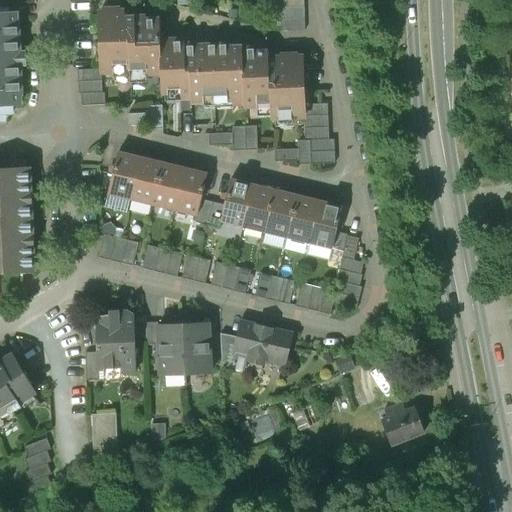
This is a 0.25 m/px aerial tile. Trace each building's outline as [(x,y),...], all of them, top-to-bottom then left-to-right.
[(304,6),(280,7),(281,19),(305,18),(304,6)] [(0,8),(0,80),(21,80),(21,78),(20,78),(19,65),(27,65),(27,58),(26,52),(18,53),(18,38),(19,38),(18,22),(17,22),(17,13),(9,13),(9,9),(0,8)] [(134,14),(125,15),(124,11),(119,11),(118,8),(105,8),(105,11),(99,12),(101,47),(97,47),(97,60),(101,60),(101,69),(102,72),(130,71),(131,77),(142,76),(142,74),(161,73),(160,40),(159,19),(145,20),(145,17),(134,17),(134,14)] [(305,18),(281,19),(281,31),(305,30),(305,18)] [(197,44),(184,44),(184,39),(160,40),(161,73),(162,92),(180,92),(181,98),(191,97),(191,102),(204,101),(204,99),(232,98),(233,104),(244,103),(242,48),(242,47),(230,47),(230,44),(206,45),(205,44),(197,44)] [(268,51),(255,52),(255,48),(242,48),(244,103),(244,106),(263,105),(263,108),(274,107),(274,118),(304,117),(304,104),(308,104),(307,91),(303,91),(302,56),(296,57),(296,54),(282,54),(282,57),(268,58),(268,51)] [(101,69),(77,69),(79,93),(81,93),(103,92),(102,72),(101,69)] [(21,80),(0,80),(0,117),(5,117),(5,113),(13,112),(13,107),(16,104),(21,104),(20,95),(22,95),(21,80)] [(103,92),(81,93),(81,105),(105,104),(105,92),(103,92)] [(308,104),(304,104),(304,117),(305,128),(329,127),(328,103),(308,104)] [(162,105),(151,105),(151,113),(151,124),(152,129),(163,129),(162,105)] [(151,113),(128,113),(129,125),(151,124),(151,113)] [(245,126),(233,126),(233,132),(234,144),(234,150),(246,150),(245,126)] [(257,126),(245,126),(246,150),(258,149),(257,126)] [(329,127),(305,128),(305,140),(329,139),(329,127)] [(233,132),(209,133),(210,145),(234,144),(233,132)] [(305,140),(298,140),(299,148),(299,160),(299,164),(335,163),(334,139),(329,139),(305,140)] [(299,148),(275,149),(275,161),(299,160),(299,148)] [(128,149),(127,153),(118,151),(108,194),(130,199),(141,157),(142,153),(128,149)] [(163,162),(141,157),(130,199),(153,204),(163,162)] [(185,167),(163,162),(153,204),(175,210),(185,167)] [(200,167),(186,163),(185,167),(175,210),(197,215),(201,199),(207,173),(199,171),(200,167)] [(29,167),(0,168),(0,271),(33,270),(29,167)] [(241,177),(240,181),(231,178),(225,204),(221,221),(243,226),(253,184),(254,180),(241,177)] [(275,189),(253,184),(243,226),(265,232),(275,189)] [(298,195),(275,189),(265,232),(287,237),(298,195)] [(320,200),(298,195),(287,237),(309,243),(320,200)] [(320,200),(309,243),(332,248),(336,231),(342,206),(334,203),(334,200),(321,196),(320,200)] [(213,201),(201,199),(197,215),(196,222),(207,225),(213,201)] [(225,204),(213,201),(207,225),(219,227),(221,221),(225,204)] [(348,234),(336,231),(332,248),(330,254),(342,257),(347,235),(348,234)] [(115,237),(104,234),(98,257),(110,260),(115,237)] [(359,238),(347,235),(342,257),(354,260),(359,238)] [(127,239),(115,237),(110,260),(121,263),(127,239)] [(127,239),(121,263),(133,265),(139,242),(127,239)] [(160,247),(148,245),(142,268),(154,271),(160,247)] [(160,247),(154,271),(166,273),(171,250),(160,247)] [(171,250),(166,273),(177,276),(183,253),(171,250)] [(188,254),(182,278),(194,280),(199,257),(188,254)] [(199,257),(194,280),(205,283),(211,260),(199,257)] [(354,260),(342,257),(339,268),(361,274),(364,262),(354,260)] [(228,264),(216,261),(211,285),(222,287),(228,264)] [(228,264),(222,287),(234,290),(240,267),(228,264)] [(240,267),(234,290),(245,293),(251,270),(240,267)] [(361,274),(339,268),(337,280),(339,281),(360,286),(363,274),(361,274)] [(260,272),(255,295),(266,298),(272,275),(260,272)] [(272,275),(266,298),(278,301),(284,278),(272,275)] [(284,278),(278,301),(290,304),(295,281),(284,278)] [(360,286),(339,281),(336,291),(336,292),(359,298),(362,286),(360,286)] [(313,285),(301,282),(296,306),(307,308),(313,285)] [(313,285),(307,308),(319,311),(325,288),(313,285)] [(336,291),(325,288),(319,311),(331,314),(333,304),(336,292),(336,291)] [(359,298),(336,292),(333,304),(356,309),(359,298)] [(124,311),(119,311),(119,309),(109,310),(109,312),(96,312),(96,318),(93,319),(93,320),(96,331),(97,351),(98,368),(120,367),(121,371),(136,371),(136,359),(138,349),(138,348),(135,348),(135,338),(134,316),(129,313),(124,313),(124,311)] [(146,316),(134,316),(135,338),(147,338),(146,322),(146,316)] [(174,317),(168,324),(158,324),(159,344),(160,350),(156,354),(160,358),(160,370),(165,375),(185,374),(183,317),(174,317)] [(199,322),(192,317),(183,317),(185,374),(211,373),(208,322),(199,322)] [(158,321),(146,322),(147,338),(147,344),(159,344),(158,324),(158,321)] [(291,334),(242,322),(239,337),(235,350),(237,350),(249,353),(247,359),(264,363),(266,357),(284,362),(291,334)] [(239,337),(221,333),(222,369),(232,371),(237,350),(235,350),(239,337)] [(97,351),(85,352),(87,380),(98,379),(98,368),(97,351)] [(0,359),(0,425),(16,416),(13,412),(22,407),(19,402),(34,392),(30,384),(32,383),(26,372),(23,373),(12,354),(1,361),(0,359)] [(405,411),(402,402),(384,409),(387,417),(381,420),(391,445),(424,431),(415,407),(405,411)] [(116,413),(92,414),(92,426),(116,425),(116,413)] [(116,425),(92,426),(93,438),(117,437),(116,425)] [(117,437),(93,438),(93,450),(117,449),(117,437)] [(47,438),(25,446),(29,457),(48,450),(51,449),(47,438)] [(117,449),(93,450),(94,470),(118,461),(117,449)] [(29,457),(25,459),(29,470),(48,463),(52,461),(48,450),(29,457)] [(29,470),(25,471),(30,482),(48,475),(52,474),(48,463),(29,470)] [(30,482),(26,484),(30,495),(52,486),(48,475),(30,482)]
